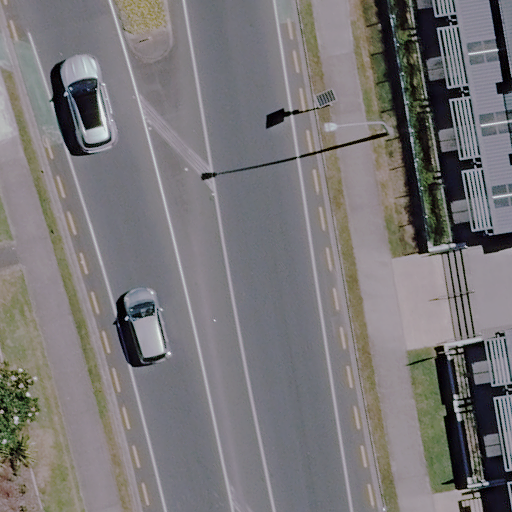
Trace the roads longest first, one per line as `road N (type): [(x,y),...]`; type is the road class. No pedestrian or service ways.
road 1 (secondary): [(187,194),(256,511)]
road 2 (secondary): [(187,194),(91,78),(64,0)]
road 3 (secondary): [(225,0),(229,46),(187,194)]
